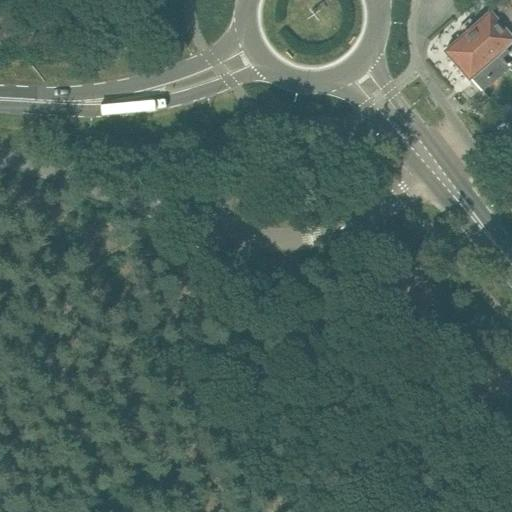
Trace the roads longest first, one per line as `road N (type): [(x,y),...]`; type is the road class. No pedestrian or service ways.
road 1 (unclassified): [(0,157),(244,235),(299,239),(354,224),(438,169)]
road 2 (primary): [(113,100),(182,96),(267,65)]
road 3 (primary): [(250,37),(113,100)]
road 4 (secondary): [(339,80),(438,169)]
road 5 (secondary): [(438,169),(369,57)]
